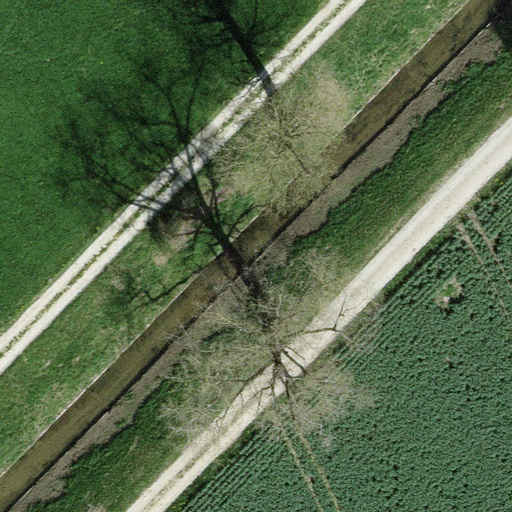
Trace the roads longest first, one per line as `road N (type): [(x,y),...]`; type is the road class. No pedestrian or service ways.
road 1 (track): [(511,130),(136,511)]
road 2 (track): [(0,351),(340,0)]
